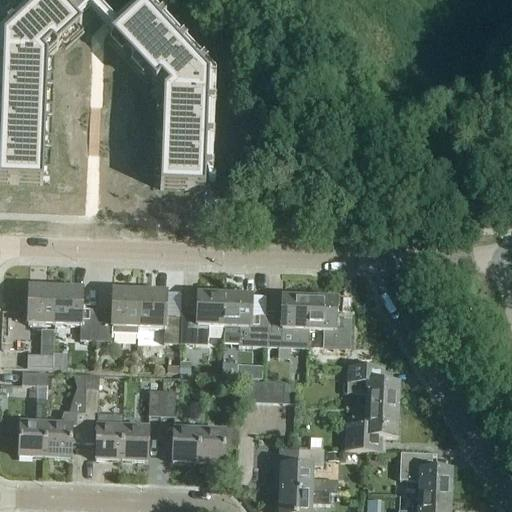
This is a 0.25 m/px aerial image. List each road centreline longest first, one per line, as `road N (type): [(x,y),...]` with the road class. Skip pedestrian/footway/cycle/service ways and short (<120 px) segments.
road 1 (unclassified): [(0,246),(385,263)]
road 2 (residential): [(511,501),(403,321),(385,263)]
road 3 (residential): [(222,511),(0,499)]
road 4 (unclassified): [(385,263),(506,258)]
